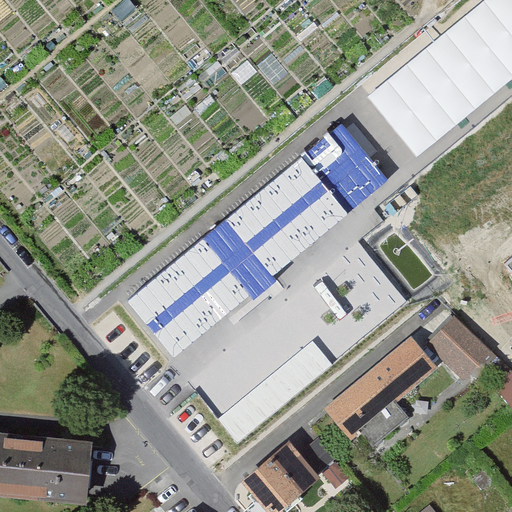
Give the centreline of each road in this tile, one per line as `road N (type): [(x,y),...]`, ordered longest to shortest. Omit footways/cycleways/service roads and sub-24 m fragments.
road 1 (track): [(430,0),(425,24),(71,322)]
road 2 (residential): [(0,246),(222,511)]
